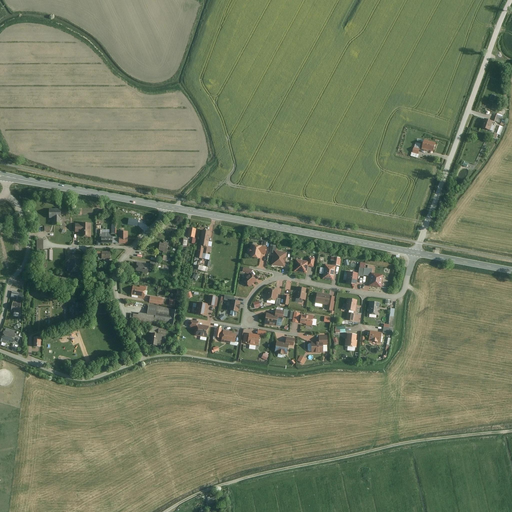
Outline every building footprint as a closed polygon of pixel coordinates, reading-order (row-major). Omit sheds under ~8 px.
[(496,123),(489,121),(487,130),(494,132),(496,123)] [(441,146),(427,142),(425,149),(439,153),(441,146)] [(420,148),(413,146),(411,153),(419,156),(420,148)] [(54,219),(54,226),(61,225),(61,219),(61,209),(49,209),(49,218),(54,219)] [(91,224),(76,224),(76,233),(80,233),(80,237),(91,237),(91,224)] [(197,230),(189,230),(188,237),(192,238),(197,238),(197,230)] [(110,231),(99,231),(99,244),(110,244),(110,231)] [(129,231),(119,232),(119,234),(120,243),(129,243),(129,231)] [(210,246),(212,232),(202,231),(200,246),(198,246),(196,258),(202,259),(204,246),(210,246)] [(164,243),(160,243),(159,250),(165,251),(165,253),(168,254),(170,241),(164,240),(164,243)] [(266,248),(250,245),(248,257),(259,259),(260,254),(265,255),(266,248)] [(49,257),(49,260),(54,260),(54,250),(43,250),(43,254),(47,254),(47,257),(49,257)] [(100,259),(113,259),(114,251),(100,251),(100,259)] [(284,267),(286,253),(273,251),(271,265),(284,267)] [(82,273),(82,255),(66,255),(66,264),(70,264),(70,273),(82,273)] [(307,261),(295,259),(293,273),(307,274),(308,267),(313,267),(315,258),(309,257),(307,261)] [(209,267),(201,265),(200,270),(210,272),(212,262),(210,262),(209,267)] [(150,265),(137,264),(136,273),(149,274),(150,265)] [(333,281),(335,266),(324,265),(322,279),(333,281)] [(355,286),(358,274),(347,272),(345,284),(355,286)] [(386,275),(372,273),(371,286),(384,288),(386,275)] [(243,281),(248,288),(256,281),(250,275),(243,281)] [(141,289),(133,288),(132,296),(145,298),(146,288),(141,287),(141,289)] [(305,294),(305,289),(297,287),(296,294),(295,293),(294,298),(305,300),(306,294),(305,294)] [(275,301),(277,291),(267,289),(265,300),(275,301)] [(329,295),(317,293),(315,304),(327,306),(329,296),(329,295)] [(334,312),(336,297),(329,296),(327,306),(327,311),(334,312)] [(355,312),(356,301),(346,299),(345,311),(348,311),(355,312)] [(262,300),(255,303),(257,309),(265,306),(262,300)] [(234,302),(231,301),(229,312),(236,313),(238,303),(234,302)] [(21,305),(13,303),(12,311),(20,312),(21,305)] [(206,316),(207,305),(197,303),(195,315),(206,316)] [(378,316),(379,303),(369,303),(368,315),(378,316)] [(177,327),(179,311),(150,307),(149,315),(139,313),(138,315),(134,315),(133,323),(155,326),(155,324),(177,327)] [(394,328),(396,308),(392,308),(390,324),(385,324),(384,333),(390,334),(390,328),(394,328)] [(353,321),(355,312),(348,311),(347,320),(353,321)] [(277,317),(265,315),(264,325),(278,327),(280,317),(277,317)] [(312,316),(301,316),(300,324),(312,324),(312,316)] [(208,337),(209,327),(198,326),(198,327),(197,336),(208,337)] [(149,346),(163,347),(164,336),(170,336),(170,330),(159,329),(159,335),(150,334),(149,346)] [(234,332),(223,330),(221,342),(231,344),(231,341),(237,341),(238,335),(234,334),(234,332)] [(18,335),(4,331),(2,339),(16,343),(18,335)] [(381,333),(370,331),(368,342),(380,344),(381,333)] [(358,335),(349,334),(348,347),(357,348),(358,335)] [(262,337),(251,335),(250,337),(249,345),(260,347),(262,337)] [(320,343),(312,343),(313,352),(324,351),(324,342),(320,343)] [(286,345),(278,343),(276,354),(289,356),(291,346),(286,345)] [(218,497),(209,500),(211,506),(221,503),(218,497)]
